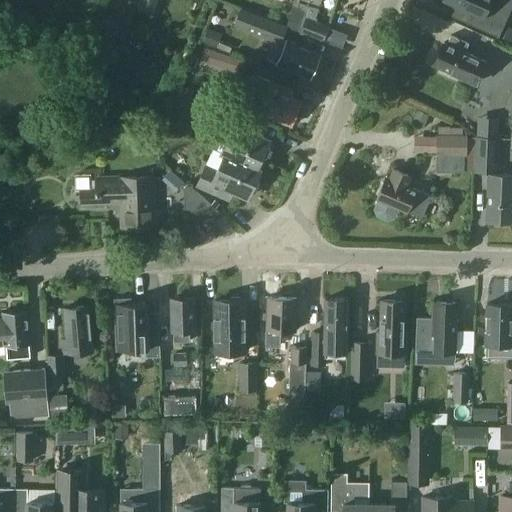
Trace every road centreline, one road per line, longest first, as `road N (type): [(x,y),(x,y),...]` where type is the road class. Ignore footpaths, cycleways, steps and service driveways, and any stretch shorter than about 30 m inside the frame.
road 1 (residential): [(276,256),(390,0)]
road 2 (residential): [(276,256),(0,270)]
road 3 (residential): [(511,262),(276,256)]
